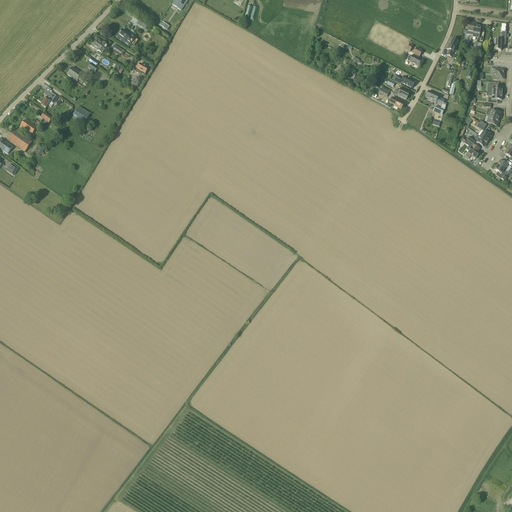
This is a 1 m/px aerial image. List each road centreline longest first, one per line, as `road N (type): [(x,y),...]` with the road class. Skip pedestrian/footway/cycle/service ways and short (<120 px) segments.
road 1 (unclassified): [(0,121),(119,0)]
road 2 (residential): [(402,121),(454,6)]
